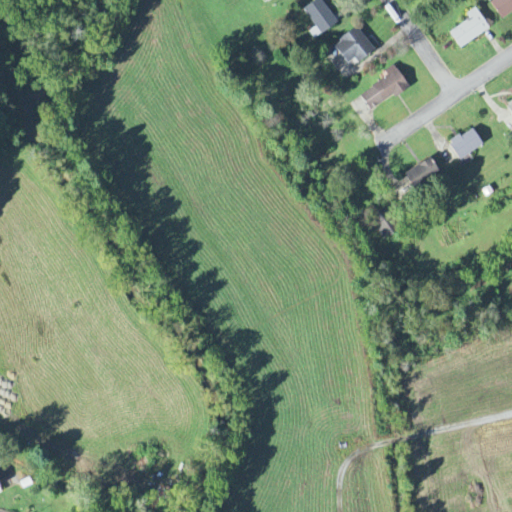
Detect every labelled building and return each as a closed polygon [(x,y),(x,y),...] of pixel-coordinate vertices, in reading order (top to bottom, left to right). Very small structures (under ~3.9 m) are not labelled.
[(320,36),(337,24),(320,0),(317,0),(303,10),(320,36)] [(499,20),(511,13),(511,0),(492,0),(489,2),(499,20)] [(489,32),(476,9),(465,15),(469,22),(448,33),(457,50),(489,32)] [(345,66),(353,60),(356,65),(373,53),(357,29),(331,47),(345,66)] [(408,88),(393,67),(384,74),(387,78),(358,98),(369,114),(408,88)] [(482,147),(471,130),(447,146),(458,163),(482,147)] [(439,175),(430,160),(403,176),(412,191),(439,175)] [(384,242),(401,230),(387,209),(369,221),(384,242)]
